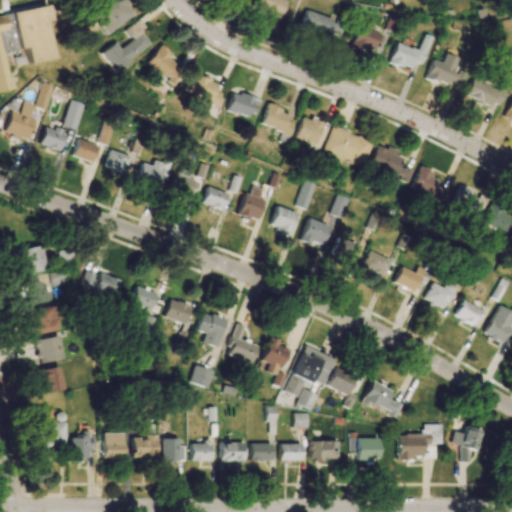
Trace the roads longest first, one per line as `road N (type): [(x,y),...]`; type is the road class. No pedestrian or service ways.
road 1 (residential): [(511,409),(340,313),(0,182)]
road 2 (residential): [(511,509),(0,509)]
road 3 (residential): [(511,168),(228,44),(173,0)]
